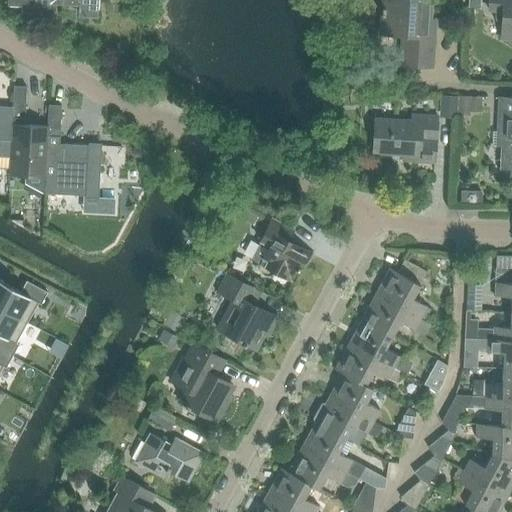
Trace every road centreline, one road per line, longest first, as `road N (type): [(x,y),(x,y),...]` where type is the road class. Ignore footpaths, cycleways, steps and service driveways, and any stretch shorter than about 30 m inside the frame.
road 1 (residential): [(373,219),(342,211),(0,36)]
road 2 (residential): [(218,511),(373,219)]
road 3 (unknown): [(447,232),(457,345),(450,381),(379,511)]
road 4 (residential): [(511,233),(373,219)]
